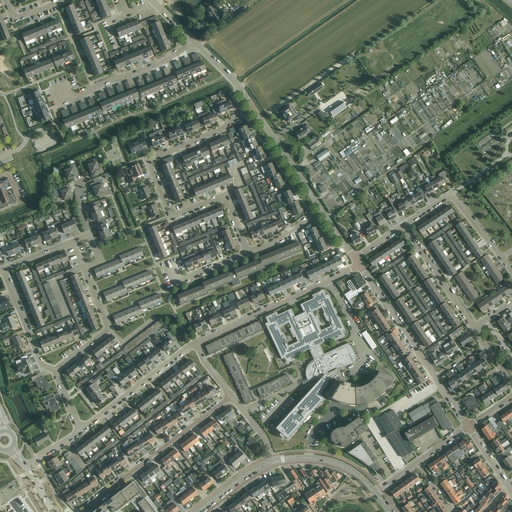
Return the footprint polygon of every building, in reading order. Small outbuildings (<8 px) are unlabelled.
[(304,0),(303,0),(300,2),(306,11),(310,8),(304,0)] [(214,22),(221,17),(216,10),(218,9),(215,4),(205,11),(209,16),(210,15),(214,22)] [(73,5),(65,8),(67,13),(75,10),(73,5)] [(294,6),(290,8),(294,17),(298,15),(294,6)] [(381,6),(376,10),(380,16),(377,18),(381,23),(384,21),(382,19),(388,15),(381,6)] [(290,8),(285,10),(289,19),(294,17),(290,8)] [(285,10),(280,12),(285,21),(289,19),(285,10)] [(280,12),(276,14),(280,23),(285,21),(280,12)] [(368,15),(364,18),(369,26),(374,23),(368,15)] [(364,18),(360,21),(365,29),(369,26),(364,18)] [(360,21),(355,24),(361,32),(365,29),(360,21)] [(8,32),(1,35),(3,41),(10,38),(8,32)] [(336,38),(330,41),(337,50),(342,47),(343,49),(346,47),(342,42),(340,44),(336,38)] [(330,41),(325,45),(329,51),(327,52),(330,58),(333,56),(332,54),(337,50),(330,41)] [(321,48),(315,52),(321,61),(327,57),(321,48)] [(315,52),(310,55),(316,65),(321,61),(315,52)] [(310,55),(305,59),(311,68),(316,65),(310,55)] [(196,59),(201,72),(206,70),(202,62),(199,63),(198,61),(200,61),(198,58),(196,59)] [(305,59),(300,63),(306,72),(311,68),(305,59)] [(196,74),(193,66),(190,67),(190,65),(191,65),(190,62),(187,63),(192,76),(196,74)] [(300,63),(294,66),(301,75),(306,72),(300,63)] [(189,80),(188,77),(184,69),(181,70),(181,69),(182,68),(181,65),(178,67),(183,79),(184,81),(189,80)] [(294,66),(289,70),(296,79),(301,75),(294,66)] [(183,79),(178,67),(175,68),(176,70),(177,70),(178,72),(175,73),(178,81),(183,79)] [(289,70),(284,73),(290,82),(296,79),(289,70)] [(440,77),(442,80),(450,75),(447,71),(440,77)] [(168,73),(173,86),(177,84),(174,75),(171,77),(170,75),(171,75),(170,72),(168,73)] [(284,73),(279,77),(285,86),(290,82),(284,73)] [(159,77),(164,89),(168,87),(165,79),(162,80),(161,79),(163,78),(161,75),(159,77)] [(279,77),(273,81),(280,90),(285,86),(279,77)] [(150,80),(155,93),(159,91),(156,83),(153,84),(153,82),(154,82),(153,79),(150,80)] [(144,83),(141,84),(146,96),(147,99),(152,97),(151,95),(147,86),(144,88),(144,86),(145,86),(144,83)] [(320,83),(311,90),(312,92),(311,92),(312,93),(312,92),(313,94),(314,94),(323,88),(320,83)] [(129,87),(134,99),(139,97),(136,89),(132,90),(132,89),(133,88),(132,85),(129,87)] [(267,85),(262,89),(268,98),(273,94),(275,96),(278,94),(274,89),(272,91),(267,85)] [(120,90),(125,103),(130,101),(126,93),(124,94),(123,92),(124,92),(123,89),(120,90)] [(30,94),(32,99),(40,96),(38,91),(30,94)] [(121,105),(118,96),(115,98),(114,96),(115,96),(114,93),(111,94),(116,106),(121,105)] [(42,101),(40,96),(32,99),(34,104),(42,101)] [(109,100),(108,98),(106,99),(105,96),(102,97),(108,110),(107,110),(108,112),(113,110),(112,108),(109,100)] [(224,100),(222,101),(226,112),(232,109),(231,107),(234,106),(231,99),(229,101),(229,102),(226,104),(224,100)] [(36,109),(44,106),(42,101),(34,104),(36,109)] [(220,114),(226,112),(222,101),(219,102),(216,104),(216,106),(214,107),(217,113),(218,115),(220,114)] [(346,108),(342,102),(329,111),(333,117),(346,108)] [(95,103),(92,104),(97,116),(98,119),(103,117),(102,115),(98,106),(95,108),(95,106),(96,106),(95,103)] [(44,106),(36,109),(38,114),(46,110),(44,106)] [(93,118),(89,110),(87,111),(86,110),(87,109),(86,106),(83,107),(88,120),(93,118)] [(288,122),(295,117),(289,107),(281,112),(283,115),(285,119),(288,122)] [(40,118),(48,115),(46,110),(38,114),(40,118)] [(84,122),(81,114),(78,115),(77,113),(78,113),(77,110),(74,111),(79,124),(84,122)] [(207,113),(198,117),(201,124),(202,127),(205,126),(211,123),(208,116),(207,113)] [(68,114),(65,115),(71,127),(75,126),(72,117),(69,119),(68,117),(69,116),(68,114)] [(214,114),(208,116),(211,123),(217,121),(214,114)] [(48,115),(40,118),(42,123),(50,120),(48,115)] [(66,129),(71,127),(65,115),(63,116),(64,119),(65,118),(66,120),(63,121),(66,129)] [(196,121),(191,123),(194,131),(199,128),(198,125),(201,124),(198,117),(195,118),(196,121)] [(172,128),(173,131),(176,138),(182,135),(185,134),(181,125),(180,123),(177,124),(178,126),(172,128)] [(194,131),(191,123),(185,126),(184,124),(181,125),(185,134),(188,133),(194,131)] [(328,123),(323,127),(326,131),(331,128),(328,123)] [(295,133),(299,140),(309,133),(307,130),(310,128),(307,125),(295,133)] [(237,136),(241,135),(248,132),(246,126),(239,129),(240,132),(236,134),(237,136)] [(155,133),(154,133),(159,145),(165,142),(164,140),(166,139),(164,132),(163,129),(158,132),(155,133)] [(173,131),(168,133),(167,131),(164,132),(166,138),(166,139),(168,141),(176,138),(173,131)] [(251,137),(248,132),(241,135),(244,140),(246,139),(251,137)] [(148,135),(149,138),(147,139),(149,146),(152,144),(153,147),(159,145),(154,133),(148,135)] [(253,136),(251,137),(246,139),(244,140),(241,141),(244,147),(256,142),(253,136)] [(221,139),(224,147),(230,144),(227,137),(221,139)] [(311,150),(321,143),(316,137),(307,143),(311,150)] [(139,141),(128,146),(132,154),(134,153),(134,154),(135,153),(136,152),(136,151),(142,148),(142,147),(146,145),(143,138),(139,140),(139,141)] [(221,139),(215,142),(218,149),(224,147),(221,139)] [(218,149),(215,142),(209,144),(212,152),(218,149)] [(250,148),(251,151),(253,150),(258,148),(256,142),(244,147),(245,150),(250,148)] [(260,147),(258,148),(253,150),(256,155),(256,156),(263,153),(260,147)] [(206,148),(200,150),(203,158),(204,161),(206,166),(209,165),(207,160),(205,157),(209,155),(206,148)] [(200,150),(194,153),(197,160),(203,158),(200,150)] [(320,162),(329,155),(326,150),(316,157),(320,162)] [(194,153),(188,155),(191,163),(193,166),(194,168),(195,171),(197,170),(196,167),(195,165),(199,164),(197,160),(194,153)] [(255,162),(258,161),(265,158),(263,153),(256,156),(256,155),(253,157),(255,162)] [(191,163),(188,155),(182,157),(185,165),(191,163)] [(92,173),(93,176),(103,173),(101,167),(98,167),(96,162),(88,165),(91,173),(92,173)] [(161,166),(164,172),(171,169),(169,163),(161,166)] [(264,166),(267,172),(274,169),(271,163),(264,166)] [(64,171),(68,179),(76,176),(76,175),(79,174),(75,164),(69,166),(70,169),(64,171)] [(136,177),(142,174),(138,165),(133,167),(132,166),(132,167),(125,170),(127,173),(129,172),(131,176),(127,178),(129,184),(137,180),(136,177)] [(166,178),(174,175),(171,169),(164,172),(166,178)] [(267,172),(269,178),(272,177),(276,175),(274,169),(267,172)] [(404,178),(400,171),(396,173),(400,180),(404,178)] [(438,180),(436,180),(440,186),(445,183),(448,182),(445,176),(446,175),(444,171),(443,172),(439,174),(438,179),(438,180)] [(268,178),(270,184),(281,179),(279,174),(276,175),(272,177),(269,178),(268,178)] [(174,175),(166,178),(169,184),(176,181),(174,175)] [(232,182),(230,175),(223,178),(226,184),(232,182)] [(433,182),(431,183),(434,190),(440,186),(436,180),(434,176),(431,177),(432,179),(431,180),(433,182)] [(226,184),(223,178),(217,180),(220,187),(226,184)] [(434,190),(431,183),(428,178),(427,178),(425,179),(426,181),(420,184),(425,193),(428,191),(428,193),(434,190)] [(282,182),(281,179),(270,184),(271,187),(275,185),(277,188),(284,185),(283,185),(284,184),(283,182),(282,182)] [(0,188),(2,194),(7,192),(6,191),(6,190),(6,188),(7,188),(9,187),(6,180),(1,182),(2,182),(0,182),(0,188)] [(96,197),(98,196),(100,199),(111,194),(108,187),(104,188),(102,185),(104,184),(102,180),(90,184),(91,189),(93,188),(96,197)] [(220,187),(217,180),(211,183),(214,189),(220,187)] [(171,190),(179,187),(176,181),(169,184),(171,190)] [(211,183),(205,185),(208,192),(214,189),(211,183)] [(171,190),(174,196),(181,193),(180,190),(186,188),(185,184),(179,187),(171,190)] [(62,194),(64,200),(72,196),(69,188),(68,189),(67,185),(57,189),(59,195),(62,194)] [(140,185),(132,189),(134,193),(138,191),(142,200),(151,196),(147,187),(142,189),(140,185)] [(208,192),(205,185),(199,188),(202,194),(208,192)] [(321,185),(318,187),(322,194),(326,191),(321,185)] [(418,193),(414,196),(415,196),(418,202),(424,199),(423,198),(426,196),(421,187),(416,190),(418,193)] [(199,188),(193,190),(196,197),(202,194),(199,188)] [(234,191),(237,197),(243,195),(241,188),(234,191)] [(282,201),(285,199),(292,196),(290,190),(283,193),(284,197),(281,198),(282,201)] [(408,190),(405,192),(406,194),(408,196),(407,196),(409,199),(412,205),(418,202),(415,196),(414,196),(412,197),(409,193),(408,190)] [(2,194),(7,204),(10,203),(10,204),(15,202),(12,194),(10,195),(9,195),(7,194),(7,193),(7,192),(2,194)] [(184,199),(181,193),(174,196),(176,202),(184,199)] [(237,197),(239,203),(246,201),(243,195),(237,197)] [(295,202),(292,196),(285,199),(282,201),(283,203),(286,201),(288,205),(290,204),(295,202)] [(391,208),(385,211),(387,214),(391,221),(391,220),(391,221),(392,221),(394,220),(394,219),(397,217),(395,214),(397,212),(395,208),(391,202),(389,198),(387,200),(389,203),(391,208)] [(407,208),(412,205),(409,199),(404,202),(407,208)] [(397,203),(394,205),(395,206),(398,212),(399,213),(401,211),(407,208),(404,202),(402,200),(397,203)] [(89,209),(92,215),(100,212),(104,210),(103,207),(98,208),(97,206),(99,205),(98,201),(91,204),(92,208),(89,209)] [(239,203),(242,209),(248,207),(246,201),(239,203)] [(297,201),(295,202),(290,204),(292,210),(300,207),(297,201)] [(150,204),(141,207),(142,210),(147,208),(151,218),(159,214),(155,205),(151,206),(150,204)] [(450,206),(445,210),(449,216),(454,212),(450,206)] [(242,209),(244,215),(251,213),(248,207),(242,209)] [(302,213),(300,207),(292,210),(295,216),(302,213)] [(220,208),(214,211),(217,217),(223,215),(220,208)] [(376,220),(374,221),(375,224),(378,222),(380,226),(386,223),(382,216),(385,214),(382,209),(379,211),(380,212),(374,216),(376,219),(376,220)] [(445,210),(439,214),(443,219),(449,216),(445,210)] [(214,211),(208,213),(211,220),(217,217),(214,211)] [(102,218),(100,212),(92,215),(94,221),(97,220),(98,223),(106,220),(104,217),(102,218)] [(202,215),(205,222),(211,220),(208,213),(202,215)] [(251,213),(244,215),(247,221),(253,219),(251,213)] [(443,219),(439,214),(434,217),(438,223),(443,219)] [(196,218),(199,224),(205,222),(202,215),(196,218)] [(73,221),(67,223),(70,231),(76,229),(75,226),(78,225),(75,217),(72,219),(73,221)] [(432,227),(438,223),(434,217),(429,221),(432,227)] [(190,220),(193,227),(199,224),(196,218),(190,220)] [(64,234),(70,231),(67,223),(65,219),(63,220),(65,224),(61,226),(59,222),(56,223),(60,232),(63,231),(64,234)] [(97,227),(99,234),(107,230),(109,229),(106,220),(98,223),(99,226),(97,227)] [(193,227),(190,220),(184,223),(187,229),(193,227)] [(268,226),(271,232),(277,230),(274,223),(271,224),(270,221),(267,222),(268,226)] [(280,221),(274,223),(277,230),(283,227),(280,221)] [(429,221),(423,225),(427,230),(432,227),(429,221)] [(456,226),(460,232),(465,228),(462,222),(456,226)] [(49,231),(48,231),(52,239),(58,236),(57,234),(60,232),(56,223),(53,224),(53,226),(47,228),(49,231)] [(187,229),(184,223),(178,225),(181,232),(187,229)] [(366,230),(370,236),(377,233),(371,223),(368,224),(370,228),(366,230)] [(181,232),(178,225),(172,228),(175,234),(181,232)] [(421,234),(427,230),(423,225),(418,228),(421,234)] [(151,235),(157,232),(155,226),(148,229),(151,235)] [(268,226),(262,228),(265,235),(271,232),(268,226)] [(308,230),(304,232),(305,235),(306,238),(310,236),(317,233),(315,227),(308,230)] [(253,240),(259,237),(256,231),(255,228),(249,231),(253,240)] [(265,235),(262,228),(256,231),(259,237),(265,235)] [(465,228),(460,232),(464,237),(469,233),(465,228)] [(224,238),(231,236),(228,229),(221,232),(222,232),(219,233),(221,237),(223,236),(224,238)] [(107,230),(99,234),(102,240),(104,239),(106,242),(113,239),(112,235),(110,236),(107,230)] [(38,241),(41,240),(38,233),(39,232),(38,231),(34,232),(36,236),(33,237),(32,234),(29,236),(30,238),(33,247),(39,244),(38,241)] [(52,239),(48,231),(43,233),(42,231),(39,232),(38,233),(41,240),(45,239),(46,241),(52,239)] [(157,232),(151,235),(153,241),(160,238),(157,232)] [(317,233),(310,236),(312,242),(315,241),(320,239),(319,239),(317,233)] [(350,237),(352,239),(355,245),(362,241),(359,235),(358,233),(354,235),(353,234),(351,236),(350,237)] [(473,239),(469,233),(464,237),(467,243),(473,239)] [(231,236),(224,238),(226,244),(233,242),(231,236)] [(19,238),(23,248),(26,246),(27,249),(33,247),(30,238),(24,241),(22,237),(19,238)] [(20,249),(23,248),(19,238),(16,240),(10,243),(11,246),(15,254),(21,252),(20,249)] [(160,238),(153,241),(156,247),(162,244),(160,238)] [(322,238),(319,239),(320,239),(315,241),(317,247),(324,244),(322,238)] [(402,239),(396,243),(400,248),(406,244),(402,239)] [(473,239),(467,243),(471,248),(476,244),(473,239)] [(429,244),(433,250),(439,246),(435,240),(429,244)] [(297,242),(291,245),(259,258),(259,260),(234,270),(235,272),(229,275),(228,273),(202,283),(203,285),(177,296),(178,298),(177,299),(180,306),(181,305),(181,304),(206,293),(206,292),(231,281),(233,287),(240,284),(238,278),(263,268),(262,266),(300,250),(301,252),(303,251),(300,244),(298,245),(297,242)] [(233,242),(226,244),(224,245),(227,251),(236,248),(233,242)] [(395,252),(400,248),(396,243),(391,246),(395,252)] [(4,244),(0,246),(3,252),(4,255),(8,254),(9,257),(15,254),(11,246),(6,248),(4,244)] [(162,244),(156,247),(158,253),(165,250),(162,244)] [(324,244),(317,247),(320,253),(327,250),(324,244)] [(480,250),(476,244),(471,248),(474,253),(480,250)] [(391,246),(386,250),(389,255),(395,252),(391,246)] [(439,246),(433,250),(437,255),(442,251),(439,246)] [(213,247),(207,249),(208,252),(211,259),(217,256),(214,250),(213,247)] [(140,248),(133,251),(136,259),(137,259),(140,257),(143,256),(141,251),(140,248)] [(200,251),(202,255),(205,261),(211,259),(208,252),(205,254),(203,249),(200,251)] [(340,249),(328,254),(329,257),(341,252),(340,249)] [(167,257),(165,250),(158,253),(161,259),(167,257)] [(384,259),(389,255),(386,250),(380,253),(384,259)] [(480,250),(474,253),(478,259),(484,255),(480,250)] [(129,262),(136,259),(133,251),(126,253),(129,262)] [(446,257),(442,251),(437,255),(441,260),(446,257)] [(202,255),(199,256),(197,252),(194,253),(195,254),(199,264),(205,261),(202,255)] [(68,260),(65,253),(59,256),(62,262),(65,261),(66,262),(69,261),(68,260)] [(119,256),(120,259),(123,264),(129,262),(126,253),(119,256)] [(339,257),(334,260),(337,267),(343,264),(340,259),(343,257),(341,253),(338,254),(339,257)] [(378,263),(384,259),(380,253),(375,257),(378,263)] [(189,256),(189,257),(193,266),(199,264),(195,254),(189,256)] [(408,259),(412,264),(417,260),(414,255),(408,259)] [(480,260),(484,266),(492,261),(488,255),(480,260)] [(59,256),(53,258),(56,265),(62,262),(59,256)] [(189,256),(182,259),(187,269),(193,266),(189,257),(189,256)] [(375,265),(378,263),(375,257),(369,261),(372,266),(369,268),(371,269),(371,270),(373,273),(378,270),(375,265)] [(446,257),(441,260),(444,266),(450,262),(446,257)] [(56,265),(53,258),(47,260),(50,267),(53,266),(55,270),(58,269),(56,265)] [(124,267),(123,264),(120,259),(114,262),(117,270),(124,267)] [(47,260),(41,263),(44,269),(50,267),(47,260)] [(337,267),(334,260),(328,262),(331,269),(337,267)] [(417,260),(412,264),(415,270),(421,266),(417,260)] [(484,266),(488,272),(496,267),(492,261),(484,266)] [(111,272),(117,270),(114,262),(107,264),(111,272)] [(328,262),(323,265),(326,272),(331,269),(328,262)] [(453,267),(450,262),(444,266),(448,271),(453,267)] [(38,272),(44,269),(41,263),(35,265),(38,272)] [(107,264),(100,267),(104,275),(111,272),(107,264)] [(326,272),(323,265),(317,267),(320,274),(326,272)] [(415,270),(419,275),(425,271),(421,266),(415,270)] [(105,278),(104,275),(100,267),(94,270),(97,278),(102,276),(103,279),(105,278)] [(317,267),(312,270),(315,277),(320,274),(317,267)] [(453,267),(448,271),(452,277),(457,273),(453,267)] [(488,272),(492,278),(500,273),(496,267),(488,272)] [(315,277),(312,270),(306,273),(305,270),(302,271),(304,275),(307,274),(309,280),(315,277)] [(18,279),(25,277),(22,271),(16,273),(18,279)] [(149,271),(142,274),(146,282),(152,279),(149,271)] [(304,275),(302,271),(299,272),(300,273),(294,276),(298,283),(303,280),(302,277),(304,275)] [(425,271),(419,275),(423,280),(428,277),(425,271)] [(459,283),(466,278),(462,272),(455,277),(459,283)] [(504,279),(500,273),(492,278),(497,284),(504,279)] [(73,283),(79,280),(77,274),(70,277),(73,283)] [(139,285),(146,282),(142,274),(136,277),(139,285)] [(389,280),(385,274),(380,278),(383,283),(389,280)] [(289,279),(292,286),(298,283),(294,276),(289,279)] [(25,277),(18,279),(21,286),(27,283),(25,277)] [(129,279),(132,287),(139,285),(136,277),(129,279)] [(362,292),(360,288),(362,286),(356,277),(347,283),(352,290),(344,295),(348,301),(362,292)] [(470,284),(466,278),(459,283),(463,289),(470,284)] [(126,290),(132,287),(129,279),(122,282),(123,285),(126,290)] [(289,279),(283,281),(287,288),(292,286),(289,279)] [(428,288),(433,284),(430,279),(424,282),(428,288)] [(79,280),(73,283),(74,286),(72,287),(73,290),(75,289),(82,286),(79,280)] [(392,285),(389,280),(383,283),(387,289),(392,285)] [(276,293),(281,291),(278,284),(277,281),(275,282),(276,285),(272,286),(276,293)] [(283,281),(278,284),(281,291),(287,288),(283,281)] [(23,292),(30,289),(27,283),(21,286),(23,292)] [(270,296),(276,293),(272,286),(267,289),(264,284),(262,285),(266,294),(268,292),(270,296)] [(428,288),(432,293),(437,290),(433,284),(428,288)] [(463,289),(467,295),(474,290),(470,284),(463,289)] [(127,293),(126,290),(123,285),(117,287),(120,296),(127,293)] [(254,285),(252,286),(253,287),(256,294),(259,301),(264,298),(261,292),(258,293),(257,291),(256,288),(254,285)] [(387,289),(391,294),(396,290),(392,285),(387,289)] [(508,285),(502,289),(507,296),(511,292),(511,287),(511,288),(511,287),(510,288),(508,285)] [(82,286),(75,289),(78,295),(84,292),(82,286)] [(113,298),(120,296),(117,287),(110,290),(113,298)] [(253,293),(254,295),(251,297),(254,304),(259,301),(253,287),(250,289),(252,293),(253,293)] [(30,289),(23,292),(26,298),(32,295),(30,289)] [(507,296),(502,289),(496,293),(501,300),(507,296)] [(106,301),(113,298),(110,290),(103,293),(106,301)] [(237,292),(238,293),(241,301),(245,308),(250,305),(247,299),(244,300),(242,297),(239,290),(237,292)] [(400,296),(396,290),(391,294),(394,300),(400,296)] [(437,290),(432,293),(435,299),(441,295),(437,290)] [(479,296),(478,296),(474,290),(467,295),(471,301),(479,296)] [(281,360),(285,358),(287,362),(297,358),(296,356),(309,349),(314,359),(313,360),(311,362),(310,362),(308,365),(306,368),(306,369),(305,372),(305,375),(306,376),(307,379),(308,382),(317,378),(318,381),(311,389),(310,389),(310,391),(308,392),(307,393),(307,394),(305,395),(304,396),(303,397),(302,399),(301,399),(300,401),(299,402),(298,403),(297,404),(290,412),(289,413),(288,414),(287,416),(285,416),(285,418),(284,419),(282,419),(282,421),(281,422),(279,423),(279,424),(278,426),(276,426),(276,428),(275,429),(280,433),(279,435),(283,439),(284,437),(287,439),(288,439),(289,438),(290,437),(291,435),(292,435),(293,433),(294,432),(296,431),(296,430),(297,428),(299,428),(299,426),(300,425),(302,425),(302,423),(303,422),(306,420),(305,419),(309,415),(311,415),(311,413),(312,412),(314,411),(314,410),(315,408),(317,408),(317,406),(318,405),(320,404),(320,403),(321,402),(323,401),(323,400),(324,399),(319,394),(323,390),(325,388),(325,387),(328,384),(334,378),(335,379),(337,377),(341,380),(342,378),(338,370),(357,361),(349,343),(324,355),(319,344),(333,338),(334,341),(343,336),(341,332),(345,330),(328,294),(325,296),(323,291),(313,296),(314,298),(300,305),(304,313),(295,317),(291,309),(277,316),(276,313),(266,318),(268,322),(265,324),(281,360)] [(84,292),(78,295),(80,301),(87,298),(84,292)] [(237,292),(235,293),(235,294),(239,302),(236,304),(239,310),(245,308),(241,301),(238,293),(237,292)] [(358,305),(369,297),(366,292),(360,296),(362,299),(360,300),(356,303),(358,305)] [(496,293),(490,297),(495,304),(501,300),(496,293)] [(162,302),(159,294),(152,297),(155,305),(162,302)] [(32,295),(26,298),(28,304),(35,301),(32,295)] [(444,301),(441,295),(435,299),(439,304),(444,301)] [(0,310),(9,307),(8,303),(7,303),(4,297),(0,298),(0,310)] [(145,300),(148,308),(155,305),(152,297),(145,300)] [(369,297),(358,305),(359,308),(365,304),(367,306),(366,307),(368,309),(372,306),(371,304),(373,302),(369,297)] [(484,301),(489,308),(495,304),(490,297),(484,301)] [(87,298),(80,301),(82,307),(89,304),(87,298)] [(399,307),(405,303),(401,298),(396,302),(399,307)] [(142,311),(142,310),(148,308),(145,300),(138,302),(139,305),(142,311)] [(30,310),(37,307),(35,301),(28,304),(30,310)] [(484,301),(478,305),(483,312),(489,308),(484,301)] [(225,303),(228,310),(231,316),(236,314),(233,307),(230,309),(229,306),(227,302),(225,303)] [(225,319),(231,316),(228,310),(225,303),(222,304),(224,308),(226,311),(222,312),(225,319)] [(405,303),(399,307),(403,313),(409,309),(405,303)] [(444,312),(450,308),(446,303),(440,306),(444,312)] [(89,304),(82,307),(85,313),(92,310),(89,304)] [(139,305),(133,308),(136,316),(143,313),(142,310),(142,311),(139,305)] [(37,307),(30,310),(33,316),(39,313),(37,307)] [(126,311),(129,319),(136,316),(133,308),(126,311)] [(370,311),(374,318),(380,313),(377,309),(376,309),(375,308),(370,311)] [(453,314),(450,308),(444,312),(448,317),(453,314)] [(196,309),(193,311),(196,318),(199,323),(202,330),(203,330),(204,331),(206,330),(207,329),(206,328),(207,327),(204,321),(201,322),(200,320),(198,315),(196,309)] [(211,311),(216,323),(222,321),(219,314),(215,316),(214,312),(213,309),(211,311)] [(403,313),(407,318),(412,314),(409,309),(403,313)] [(92,310),(85,313),(87,319),(94,316),(92,310)] [(119,313),(123,322),(129,319),(126,311),(119,313)] [(211,326),(216,323),(211,311),(208,312),(211,318),(208,319),(211,326)] [(511,319),(511,313),(511,312),(509,314),(511,317),(508,319),(506,321),(504,318),(501,320),(500,318),(496,321),(499,326),(500,326),(501,327),(507,323),(511,319)] [(39,313),(33,316),(35,322),(42,319),(39,313)] [(113,316),(116,324),(123,322),(119,313),(113,316)] [(377,323),(384,318),(380,313),(374,318),(377,323)] [(1,325),(2,327),(4,331),(8,330),(16,327),(12,316),(7,319),(5,314),(0,316),(0,319),(3,318),(5,324),(1,325)] [(412,314),(407,318),(410,324),(416,320),(412,314)] [(451,323),(457,319),(453,314),(448,317),(451,323)] [(94,316),(87,319),(90,325),(96,322),(94,316)] [(196,318),(194,319),(195,322),(197,324),(193,326),(196,332),(202,330),(196,318)] [(379,329),(387,323),(384,318),(377,323),(375,324),(379,329)] [(42,319),(35,322),(38,328),(44,325),(42,319)] [(457,319),(451,323),(455,328),(461,324),(457,319)] [(511,319),(507,323),(501,327),(504,332),(511,327),(509,325),(511,322),(511,319)] [(253,324),(257,333),(263,330),(259,321),(256,323),(254,323),(253,324)] [(96,322),(90,325),(92,331),(99,329),(96,322)] [(412,326),(415,331),(421,327),(417,322),(412,326)] [(384,336),(390,331),(389,329),(390,328),(387,323),(379,329),(382,334),(382,333),(384,335),(384,336)] [(257,333),(253,324),(252,324),(251,324),(250,325),(247,327),(251,336),(257,333)] [(79,334),(76,327),(72,328),(71,325),(68,326),(70,330),(73,337),(79,334)] [(251,336),(247,327),(244,328),(242,328),(241,329),(241,330),(245,339),(251,336)] [(415,331),(419,336),(425,333),(421,327),(415,331)] [(462,327),(451,334),(453,336),(464,329),(462,327)] [(66,330),(63,331),(64,333),(67,339),(73,337),(70,330),(67,332),(66,330)] [(245,339),(241,330),(240,330),(239,330),(238,331),(235,332),(239,341),(245,339)] [(67,339),(64,333),(63,331),(57,334),(58,335),(61,342),(67,339)] [(384,335),(376,340),(378,343),(381,347),(383,346),(380,342),(386,338),(385,338),(387,337),(390,341),(396,337),(393,332),(392,333),(390,331),(384,336),(384,335)] [(163,339),(170,348),(175,345),(171,339),(173,337),(169,332),(166,334),(168,336),(164,340),(163,339)] [(239,341),(235,332),(232,334),(230,334),(229,335),(233,344),(239,341)] [(423,342),(428,338),(425,333),(419,336),(423,342)] [(18,350),(24,348),(19,336),(17,337),(15,334),(9,336),(11,339),(12,339),(14,344),(13,345),(15,349),(17,348),(18,350)] [(449,343),(443,346),(445,349),(449,356),(458,350),(454,343),(453,341),(455,340),(453,336),(451,334),(449,336),(452,341),(449,343)] [(468,334),(459,340),(463,346),(472,340),(468,334)] [(55,344),(61,342),(58,335),(52,338),(55,344)] [(233,344),(229,335),(228,335),(227,335),(226,337),(223,338),(227,347),(233,344)] [(108,340),(112,346),(113,347),(119,343),(113,336),(108,340)] [(393,346),(399,342),(396,337),(390,341),(393,346)] [(48,347),(55,344),(52,338),(46,340),(48,347)] [(227,347),(223,338),(220,339),(218,339),(217,341),(221,350),(227,347)] [(428,338),(423,342),(426,347),(432,344),(428,338)] [(156,339),(154,341),(159,348),(161,346),(166,352),(170,348),(163,339),(164,340),(160,343),(156,339)] [(42,349),(48,347),(46,340),(40,343),(42,349)] [(108,340),(102,344),(107,349),(110,347),(111,349),(113,347),(112,346),(108,340)] [(221,350),(217,341),(216,341),(215,341),(214,342),(211,344),(215,353),(221,350)] [(394,353),(403,347),(399,342),(393,346),(390,348),(394,353)] [(439,345),(438,343),(428,349),(430,352),(439,345)] [(97,348),(102,353),(104,351),(107,355),(109,353),(107,349),(102,344),(97,348)] [(215,353),(211,344),(205,346),(209,355),(215,353)] [(400,356),(401,358),(406,355),(407,354),(403,347),(394,353),(397,358),(400,356)] [(97,348),(92,352),(96,357),(99,361),(104,356),(102,353),(97,348)] [(158,349),(153,354),(157,359),(162,355),(158,349)] [(488,365),(484,359),(487,357),(483,351),(478,355),(481,360),(479,362),(483,368),(484,369),(486,367),(486,366),(488,365)] [(226,363),(235,358),(232,352),(223,356),(224,360),(224,361),(225,362),(226,363)] [(441,352),(437,355),(435,352),(430,356),(436,365),(445,358),(441,352)] [(157,359),(153,354),(148,357),(152,363),(157,359)] [(408,357),(406,355),(401,358),(402,360),(399,362),(403,367),(412,360),(409,356),(408,357)] [(30,359),(28,360),(27,356),(20,358),(21,360),(15,362),(17,365),(16,365),(20,373),(25,371),(26,374),(34,371),(30,359)] [(87,356),(82,360),(86,365),(89,363),(90,365),(93,363),(91,361),(87,356)] [(147,367),(152,363),(148,357),(143,361),(147,367)] [(235,358),(226,363),(226,365),(227,366),(229,368),(237,364),(235,358)] [(479,362),(476,364),(472,359),(470,360),(473,365),(478,372),(483,368),(479,362)] [(82,360),(76,364),(81,369),(82,371),(87,367),(86,365),(82,360)] [(191,360),(186,364),(190,370),(195,366),(191,360)] [(406,372),(415,366),(412,360),(403,367),(406,372)] [(471,367),(468,369),(473,375),(478,372),(473,365),(470,360),(468,362),(471,367)] [(141,371),(147,367),(143,361),(137,366),(141,371)] [(76,364),(71,368),(76,373),(78,371),(81,375),(84,373),(81,369),(76,364)] [(190,370),(186,364),(181,368),(185,374),(190,370)] [(237,364),(229,368),(230,371),(230,373),(231,374),(240,370),(237,364)] [(458,376),(462,382),(467,379),(463,372),(462,370),(460,367),(459,365),(456,367),(461,374),(458,376)] [(419,371),(415,366),(406,372),(409,377),(412,375),(419,371)] [(118,375),(120,377),(117,379),(122,386),(127,382),(122,375),(116,367),(113,370),(116,374),(118,375)] [(127,371),(132,378),(137,374),(132,367),(127,371)] [(70,377),(76,373),(71,368),(66,372),(70,377)] [(181,368),(176,372),(180,378),(185,374),(181,368)] [(473,375),(468,369),(463,372),(467,379),(473,375)] [(240,370),(231,374),(232,375),(231,377),(233,377),(234,380),(243,376),(240,370)] [(127,382),(132,378),(127,371),(122,375),(127,382)] [(348,405),(355,406),(355,405),(362,404),(368,402),(369,402),(374,399),(380,396),(384,392),(388,387),(391,383),(394,377),(378,371),(376,375),(374,379),(371,382),(367,384),(363,386),(359,388),(358,384),(355,384),(352,384),(350,384),(349,384),(345,383),(343,382),(342,386),(340,385),(338,384),(336,382),(335,381),(330,386),(328,384),(325,387),(325,388),(323,390),(325,391),(324,393),(325,394),(326,395),(328,397),(330,398),(330,399),(335,402),(340,404),(348,405)] [(412,375),(409,377),(413,381),(415,380),(419,385),(424,381),(421,376),(422,375),(419,371),(412,375)] [(453,379),(457,385),(462,382),(458,376),(455,378),(454,376),(451,371),(448,372),(453,379)] [(176,372),(170,376),(175,382),(180,378),(176,372)] [(452,389),(457,385),(453,379),(448,372),(446,374),(451,381),(448,383),(447,382),(445,383),(448,388),(450,386),(452,389)] [(280,377),(284,386),(291,383),(286,374),(280,377)] [(46,385),(44,377),(43,377),(40,379),(39,375),(31,378),(33,382),(35,381),(38,388),(41,387),(43,391),(50,388),(48,384),(46,385)] [(170,376),(165,380),(169,386),(175,382),(170,376)] [(243,376),(234,380),(236,383),(235,385),(237,386),(246,382),(243,376)] [(496,376),(494,378),(497,383),(503,392),(508,388),(504,383),(502,384),(500,382),(496,376)] [(274,380),(279,389),(281,389),(282,388),(284,386),(280,377),(274,380)] [(497,383),(494,378),(491,380),(495,385),(497,388),(494,390),(498,395),(503,392),(497,383)] [(164,390),(169,386),(165,380),(160,385),(164,390)] [(268,383),(273,392),(276,390),(277,391),(278,389),(279,389),(274,380),(268,383)] [(90,394),(97,389),(99,387),(95,382),(86,389),(90,394)] [(246,382),(237,386),(237,387),(237,389),(238,389),(240,392),(249,388),(246,382)] [(197,385),(202,393),(202,394),(204,397),(204,396),(206,400),(211,396),(209,393),(209,394),(207,390),(205,392),(199,383),(197,385)] [(262,386),(267,395),(267,394),(269,394),(270,393),(273,392),(268,383),(262,386)] [(207,390),(209,394),(209,393),(211,396),(216,393),(217,393),(213,387),(212,387),(210,389),(207,385),(205,386),(207,390)] [(267,395),(262,386),(256,389),(260,397),(264,396),(265,396),(266,395),(267,395)] [(484,392),(484,391),(481,387),(478,388),(484,397),(481,398),(485,404),(490,400),(486,395),(484,392)] [(249,388),(240,392),(241,395),(241,397),(242,398),(243,398),(251,394),(249,388)] [(97,389),(90,394),(94,400),(101,394),(97,389)] [(158,390),(153,394),(157,399),(162,395),(158,390)] [(486,395),(490,400),(495,397),(492,391),(489,393),(487,390),(484,392),(486,395)] [(201,391),(196,394),(197,396),(197,397),(199,400),(201,403),(206,400),(204,396),(204,397),(202,394),(202,393),(201,391)] [(44,397),(43,397),(45,401),(42,402),(42,403),(43,402),(45,406),(49,405),(50,408),(49,409),(51,414),(51,413),(55,411),(56,411),(56,410),(59,409),(57,402),(56,403),(54,398),(55,397),(54,396),(51,397),(50,395),(51,395),(51,394),(44,397)] [(98,405),(105,399),(107,397),(105,395),(103,397),(101,394),(94,400),(98,405)] [(157,399),(153,394),(148,398),(152,403),(157,399)] [(185,394),(184,394),(182,396),(184,398),(187,403),(188,406),(189,406),(191,409),(196,406),(194,403),(192,400),(189,401),(185,394)] [(254,400),(251,394),(243,398),(243,399),(243,400),(244,401),(245,404),(254,400)] [(186,412),(191,409),(189,406),(188,406),(187,403),(184,398),(182,396),(180,398),(182,401),(181,401),(184,405),(182,406),(179,407),(183,414),(186,412),(186,413),(186,412)] [(462,399),(464,402),(463,403),(470,413),(480,406),(473,396),(469,399),(467,396),(462,399)] [(197,397),(192,400),(194,403),(196,406),(201,403),(199,400),(197,397)] [(148,398),(142,402),(147,407),(152,403),(148,398)] [(436,399),(426,405),(422,407),(422,406),(422,407),(416,410),(414,409),(414,411),(409,414),(414,422),(426,414),(427,414),(426,414),(431,411),(433,411),(435,416),(437,419),(435,421),(436,422),(438,426),(440,424),(444,431),(452,427),(438,402),(438,403),(436,399)] [(141,411),(147,407),(142,402),(137,406),(141,411)] [(179,412),(174,416),(175,419),(176,419),(178,422),(183,419),(181,415),(183,414),(179,407),(177,409),(179,412)] [(229,408),(224,412),(225,414),(232,423),(234,426),(235,427),(238,425),(234,419),(233,420),(232,418),(230,416),(233,414),(229,408)] [(133,409),(128,413),(132,419),(137,415),(133,409)] [(411,444),(410,442),(405,434),(403,430),(406,429),(405,427),(402,429),(401,427),(403,426),(393,410),(386,415),(386,414),(378,419),(388,435),(387,435),(389,439),(390,438),(403,458),(413,452),(409,445),(411,444),(412,446),(411,444)] [(224,412),(218,416),(219,417),(216,419),(221,425),(223,423),(223,422),(225,420),(227,422),(232,427),(234,426),(232,423),(224,412)] [(132,419),(128,413),(123,417),(127,423),(132,419)] [(158,414),(160,417),(163,420),(164,422),(163,422),(165,426),(166,425),(168,428),(173,425),(171,422),(170,422),(168,419),(166,421),(162,415),(161,413),(158,414)] [(169,419),(168,419),(170,422),(171,422),(173,425),(178,422),(176,419),(175,419),(174,416),(171,417),(170,414),(167,416),(169,419)] [(437,419),(435,416),(433,417),(410,431),(410,430),(408,431),(409,432),(405,434),(410,442),(438,426),(436,422),(435,421),(437,419)] [(123,417),(118,421),(122,427),(127,423),(123,417)] [(354,441),(351,438),(356,435),(354,430),(363,424),(358,417),(344,427),(345,429),(343,430),(341,428),(338,428),(335,429),(336,432),(334,433),(332,431),(331,433),(330,435),(330,437),(331,440),(333,443),(335,445),(336,445),(340,443),(341,445),(339,446),(339,447),(344,448),(354,441)] [(163,432),(168,428),(166,425),(165,426),(163,422),(164,422),(163,420),(158,423),(159,425),(158,425),(160,429),(161,428),(163,432)] [(215,428),(218,426),(214,420),(209,424),(214,430),(213,430),(217,434),(219,433),(217,430),(215,428)] [(117,431),(122,427),(118,421),(113,425),(117,431)] [(485,435),(495,429),(498,427),(496,424),(494,421),(482,430),(485,435)] [(158,435),(163,432),(161,428),(160,429),(158,425),(159,425),(158,423),(157,424),(157,423),(154,425),(155,427),(154,428),(151,430),(155,436),(157,435),(158,435)] [(209,424),(204,427),(209,433),(212,438),(214,436),(212,433),(212,434),(210,432),(213,430),(214,430),(209,424)] [(355,430),(359,435),(368,429),(364,424),(355,430)] [(111,431),(107,426),(101,430),(106,435),(111,431)] [(204,427),(199,431),(207,442),(209,440),(206,436),(209,433),(204,427)] [(498,427),(495,429),(485,435),(489,441),(495,437),(493,433),(499,429),(498,427)] [(101,430),(96,434),(100,439),(106,435),(101,430)] [(153,438),(155,436),(151,430),(149,431),(151,434),(145,438),(147,441),(148,441),(150,444),(155,441),(153,438)] [(34,440),(38,446),(41,443),(48,439),(45,434),(34,440)] [(96,434),(91,438),(95,443),(100,439),(96,434)] [(236,434),(233,437),(238,444),(242,442),(236,434)] [(194,435),(190,438),(194,444),(194,445),(199,452),(202,450),(197,445),(196,443),(199,441),(194,435)] [(249,444),(245,447),(246,449),(246,450),(246,451),(247,450),(249,453),(254,448),(255,449),(260,445),(257,442),(256,440),(255,441),(251,436),(247,440),(249,442),(248,443),(249,444)] [(237,443),(234,439),(231,437),(228,439),(234,446),(237,443)] [(95,443),(91,438),(86,442),(90,447),(95,443)] [(145,438),(140,441),(142,444),(144,447),(150,444),(148,441),(147,441),(145,438)] [(194,444),(190,438),(185,442),(189,448),(193,453),(195,451),(193,448),(192,448),(191,447),(194,445),(194,444)] [(142,444),(140,441),(138,442),(136,439),(133,441),(135,444),(137,447),(139,450),(144,447),(142,444)] [(458,444),(459,445),(465,453),(467,452),(468,452),(473,449),(467,440),(462,443),(461,442),(458,444)] [(491,444),(495,449),(506,442),(506,440),(505,440),(501,442),(500,441),(498,442),(497,440),(491,444)] [(134,453),(139,450),(137,447),(135,444),(133,441),(128,444),(129,445),(130,447),(132,451),(132,450),(134,453)] [(508,441),(506,442),(495,449),(499,455),(505,451),(502,448),(505,445),(506,446),(509,444),(508,441)] [(86,442),(81,446),(85,451),(90,447),(86,442)] [(185,442),(180,446),(180,447),(178,449),(186,459),(191,456),(187,450),(189,448),(185,442)] [(374,463),(373,463),(372,463),(377,460),(364,442),(348,453),(351,454),(356,457),(360,460),(364,463),(367,465),(370,467),(370,469),(371,470),(372,471),(374,471),(375,471),(377,470),(378,470),(378,469),(378,467),(377,465),(376,464),(374,463)] [(129,445),(123,448),(129,457),(134,453),(132,450),(132,451),(130,447),(129,445)] [(459,445),(455,448),(455,447),(452,449),(453,450),(458,458),(459,458),(461,456),(461,457),(466,454),(465,453),(459,445)] [(76,450),(80,456),(85,451),(81,446),(76,450)] [(240,462),(245,458),(239,450),(237,447),(235,449),(235,450),(235,451),(236,452),(233,455),(234,456),(235,456),(240,462)] [(113,453),(116,457),(117,459),(117,460),(119,463),(121,466),(126,463),(125,461),(127,459),(124,453),(121,455),(122,456),(120,458),(117,454),(114,449),(111,450),(113,453)] [(177,458),(180,456),(175,450),(170,453),(175,459),(178,464),(180,462),(178,459),(178,460),(177,458)] [(453,450),(449,452),(448,452),(445,454),(452,463),(454,461),(455,462),(459,459),(459,458),(458,458),(453,450)] [(503,461),(506,466),(511,462),(509,457),(511,455),(510,452),(507,454),(503,456),(505,459),(503,461)] [(170,463),(171,465),(174,468),(176,466),(173,463),(172,462),(175,459),(170,453),(166,457),(170,463)] [(444,455),(439,458),(446,469),(448,468),(447,466),(447,465),(446,463),(448,461),(444,455)] [(234,467),(240,462),(235,456),(234,456),(232,459),(230,457),(228,460),(234,467)] [(112,463),(113,466),(114,466),(116,469),(121,466),(119,463),(117,460),(117,459),(116,457),(110,460),(112,463)] [(166,457),(161,461),(165,466),(163,468),(163,469),(166,473),(171,470),(169,467),(171,465),(170,463),(166,457)] [(56,458),(47,463),(51,470),(62,463),(61,460),(59,462),(56,458)] [(439,458),(433,462),(438,468),(440,467),(442,469),(443,468),(445,471),(447,470),(446,469),(439,458)] [(474,465),(476,468),(482,464),(479,459),(468,466),(470,468),(474,465)] [(215,465),(223,476),(226,473),(225,473),(228,471),(220,461),(218,463),(218,464),(215,466),(215,465)] [(433,462),(428,466),(432,472),(434,474),(436,472),(437,474),(439,476),(442,474),(440,472),(438,468),(433,462)] [(106,466),(107,466),(105,463),(100,466),(102,469),(101,469),(103,472),(104,472),(106,475),(111,472),(109,469),(108,469),(106,466)] [(113,466),(112,463),(107,466),(106,466),(108,469),(109,469),(111,472),(116,469),(114,466),(113,466)] [(157,472),(160,470),(156,464),(150,469),(155,474),(158,479),(159,480),(161,478),(158,474),(159,474),(157,472)] [(486,469),(482,464),(476,468),(471,471),(473,474),(478,470),(480,473),(486,469)] [(223,476),(215,465),(215,466),(212,468),(211,467),(209,468),(217,479),(220,477),(220,478),(223,476)] [(69,467),(63,471),(55,475),(60,485),(68,480),(64,473),(68,471),(68,472),(71,470),(69,467)] [(103,472),(101,469),(97,472),(94,474),(98,480),(100,478),(100,479),(101,479),(106,475),(104,472),(103,472)] [(149,478),(151,480),(154,478),(156,481),(158,479),(155,474),(150,469),(145,473),(149,478)] [(304,481),(308,478),(302,469),(298,472),(304,481)] [(477,478),(481,475),(483,478),(489,474),(486,469),(480,473),(475,476),(477,478)] [(288,473),(293,481),(298,478),(293,470),(288,473)] [(325,476),(331,485),(334,483),(339,479),(334,472),(330,475),(326,470),(323,473),(325,476)] [(325,493),(328,491),(329,491),(332,489),(330,487),(332,486),(331,485),(325,476),(323,473),(321,471),(319,472),(321,476),(324,480),(322,481),(321,479),(317,481),(318,483),(325,493)] [(149,478),(145,473),(140,477),(140,478),(138,480),(143,487),(146,485),(144,482),(147,480),(149,482),(151,485),(153,483),(151,480),(149,478)] [(85,488),(87,491),(93,488),(91,485),(90,485),(88,482),(86,483),(80,474),(78,476),(80,479),(83,485),(85,488)] [(206,479),(203,481),(208,487),(213,484),(208,477),(206,474),(204,476),(206,479)] [(416,474),(412,478),(417,486),(422,482),(416,474)] [(283,475),(277,477),(279,485),(281,487),(283,486),(282,484),(286,483),(283,475)] [(93,476),(87,479),(89,481),(88,482),(90,485),(91,485),(93,488),(98,485),(94,478),(93,476)] [(279,485),(277,477),(271,479),(273,487),(277,486),(277,488),(281,487),(279,485)] [(43,478),(38,480),(42,489),(47,486),(43,478)] [(297,480),(302,487),(306,484),(301,478),(297,480)] [(417,486),(412,478),(407,481),(413,489),(417,486)] [(440,484),(444,489),(455,481),(454,479),(451,481),(451,480),(448,482),(446,479),(440,484)] [(488,479),(485,481),(487,482),(493,487),(499,493),(502,489),(502,487),(498,482),(497,480),(493,484),(489,480),(488,479)] [(208,487),(203,481),(200,483),(198,481),(196,482),(198,485),(203,491),(208,487)] [(260,485),(264,491),(266,495),(268,493),(267,491),(270,489),(265,481),(260,485)] [(407,481),(403,484),(409,492),(413,489),(407,481)] [(455,481),(444,489),(448,494),(454,490),(452,488),(454,486),(454,485),(456,483),(455,481)] [(485,484),(491,489),(490,490),(489,490),(488,491),(495,497),(499,493),(493,487),(487,482),(485,484)] [(154,511),(144,499),(143,500),(138,494),(140,493),(132,483),(120,492),(111,499),(93,511),(154,511)] [(318,483),(316,484),(317,486),(317,487),(315,489),(321,498),(326,494),(325,493),(318,483)] [(285,490),(289,497),(298,490),(297,489),(295,485),(294,484),(285,490)] [(404,495),(409,492),(403,484),(399,487),(404,495)] [(85,488),(83,485),(78,488),(80,491),(82,494),(87,491),(85,488)] [(191,490),(188,492),(193,498),(198,494),(193,488),(191,485),(188,487),(191,490)] [(260,485),(254,488),(261,498),(263,497),(262,494),(261,493),(264,491),(260,485)] [(316,501),(317,502),(320,500),(319,499),(321,498),(315,489),(314,487),(309,491),(310,492),(316,501)] [(394,490),(400,498),(404,495),(399,487),(394,490)] [(428,494),(430,496),(434,493),(429,487),(424,490),(427,495),(428,494)] [(495,497),(488,491),(488,492),(487,493),(481,487),(479,489),(486,495),(492,501),(495,497)] [(75,494),(77,497),(82,494),(80,491),(78,488),(73,491),(75,494)] [(183,495),(188,502),(193,498),(188,492),(186,488),(181,492),(183,494),(183,495)] [(259,499),(261,498),(254,488),(249,491),(253,498),(256,496),(257,497),(259,499)] [(454,490),(448,494),(452,499),(458,495),(460,494),(462,492),(461,490),(459,492),(458,491),(456,488),(454,490)] [(68,489),(62,493),(64,496),(66,499),(68,503),(72,501),(72,500),(77,497),(75,494),(73,491),(70,493),(68,489)] [(488,505),(492,501),(486,495),(479,489),(477,491),(482,496),(483,495),(484,497),(483,498),(482,498),(481,499),(488,505)] [(280,503),(289,497),(285,490),(276,496),(280,503)] [(400,498),(394,490),(390,493),(395,501),(400,498)] [(163,491),(156,496),(158,499),(165,494),(163,491)] [(311,505),(311,504),(312,505),(315,503),(314,502),(316,501),(310,492),(309,491),(304,494),(307,499),(311,505)] [(183,505),(188,502),(183,495),(183,494),(181,492),(176,496),(178,499),(183,505)] [(407,502),(417,496),(414,492),(405,498),(407,502)] [(460,494),(458,495),(452,499),(455,505),(461,501),(460,498),(462,496),(461,495),(464,494),(462,492),(460,494)] [(247,493),(242,497),(249,506),(251,504),(249,502),(249,501),(251,499),(247,493)] [(439,500),(434,493),(430,496),(431,498),(428,500),(432,504),(439,500)] [(485,509),(488,505),(481,499),(481,500),(480,501),(477,499),(473,494),(471,495),(477,502),(479,503),(485,509)] [(507,494),(505,494),(502,498),(508,503),(511,500),(507,494)] [(242,497),(237,501),(241,506),(244,504),(245,505),(247,508),(249,506),(242,497)] [(161,498),(158,500),(163,507),(166,505),(161,498)] [(508,503),(502,498),(498,502),(506,508),(508,511),(509,509),(507,507),(507,505),(508,503)] [(161,507),(156,500),(153,502),(158,509),(161,507)] [(443,506),(439,500),(432,504),(434,507),(435,506),(436,508),(437,507),(439,509),(443,506)] [(172,505),(169,507),(172,511),(176,511),(179,510),(174,504),(172,501),(170,502),(172,505)] [(241,506),(237,501),(232,504),(238,511),(241,511),(239,509),(240,509),(239,508),(241,506)] [(301,510),(302,511),(309,511),(306,506),(307,505),(304,501),(302,503),(305,507),(302,509),(300,506),(298,507),(301,510)] [(403,511),(408,511),(414,507),(410,502),(401,509),(403,511)] [(475,506),(476,507),(475,507),(480,511),(481,511),(485,509),(479,503),(477,502),(474,505),(475,506)] [(505,509),(506,508),(498,502),(495,506),(501,511),(504,508),(505,509)]
